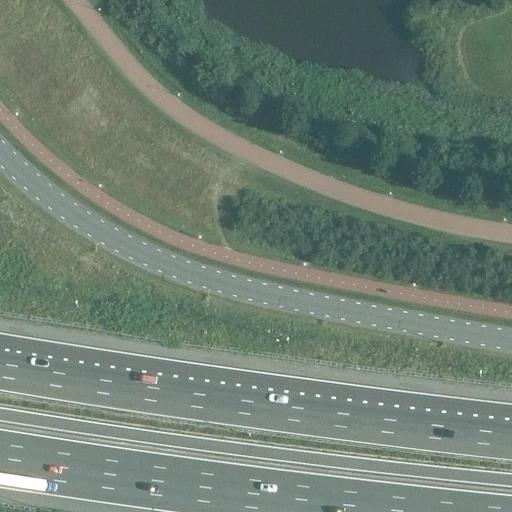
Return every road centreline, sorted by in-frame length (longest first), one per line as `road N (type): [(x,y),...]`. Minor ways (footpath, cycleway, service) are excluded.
road 1 (unclassified): [(0,154),(77,218),(147,257),(227,287),(511,341)]
road 2 (motorway): [(511,434),(0,363)]
road 3 (motorway): [(511,480),(0,414)]
road 4 (unclassified): [(511,233),(358,199),(200,129),(72,0)]
road 5 (motorway): [(0,459),(412,511)]
